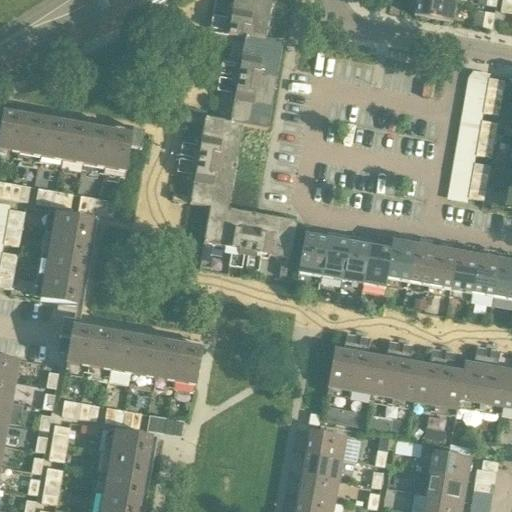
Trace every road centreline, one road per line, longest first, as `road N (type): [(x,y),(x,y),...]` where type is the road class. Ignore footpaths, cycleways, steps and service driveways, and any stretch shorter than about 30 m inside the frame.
road 1 (residential): [(310,149),(319,91),(450,113)]
road 2 (residential): [(430,235),(309,214),(301,204),(310,149)]
road 3 (residential): [(462,49),(354,29),(328,0)]
road 4 (residential): [(310,149),(440,174)]
